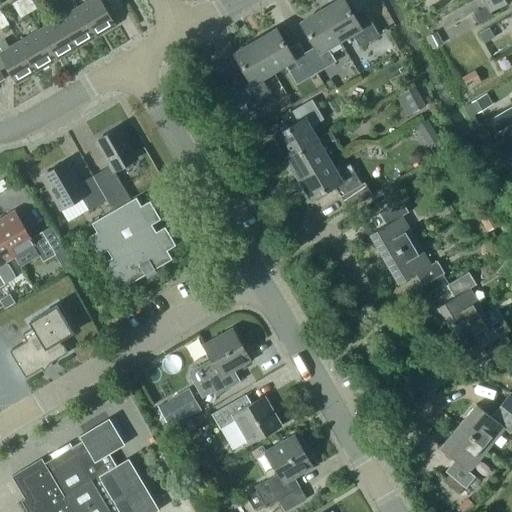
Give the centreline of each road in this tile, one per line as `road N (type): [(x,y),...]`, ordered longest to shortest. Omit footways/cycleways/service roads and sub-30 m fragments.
road 1 (residential): [(366,467),(416,426),(428,407),(426,392),(338,242),(326,234),(302,241),(256,274)]
road 2 (residential): [(0,426),(256,274)]
road 3 (residential): [(256,274),(132,64)]
road 4 (residential): [(366,467),(256,274)]
road 5 (residential): [(132,64),(0,132)]
